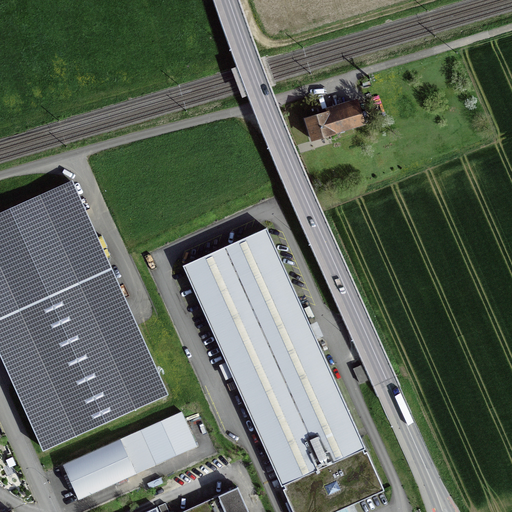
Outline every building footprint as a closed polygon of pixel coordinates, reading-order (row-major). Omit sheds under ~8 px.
[(327,116),(326,114),(306,121),(312,141),(333,135),(332,134),(364,124),(358,106),(327,116)] [(0,355),(43,451),(169,395),(73,180),(0,212),(0,355)] [(182,267),(280,485),(281,487),(284,486),(285,489),(282,490),(292,511),(336,511),(383,491),(366,452),(363,453),(362,451),(365,450),(266,229),(182,267)] [(361,366),(353,370),(359,384),(368,380),(361,366)] [(196,447),(181,412),(62,465),(78,500),(196,447)] [(247,511),(237,488),(182,511),(157,511),(156,508),(146,511),(247,511)]
